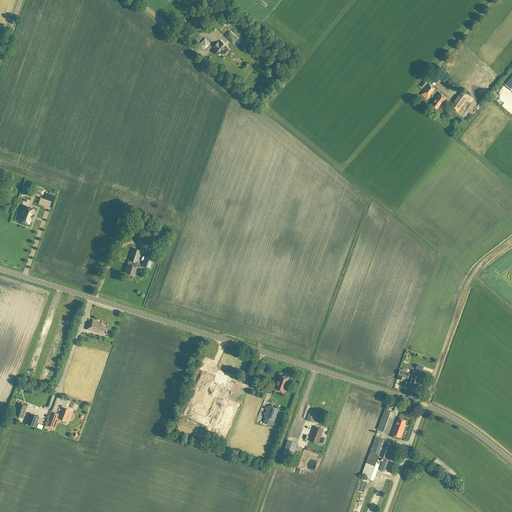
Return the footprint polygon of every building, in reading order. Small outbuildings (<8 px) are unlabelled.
[(235,44),(239,39),(229,31),(225,36),(235,44)] [(205,39),(198,46),(204,51),(210,44),(205,39)] [(219,56),(223,51),(226,54),(230,50),(227,47),(227,46),(221,41),(218,45),(217,44),(215,47),(215,48),(213,51),(219,56)] [(429,81),(428,80),(427,78),(421,86),(422,87),(424,88),(429,81)] [(435,89),(429,84),(423,91),(430,96),(435,89)] [(466,101),(469,96),(462,91),(458,96),(466,101)] [(441,104),(446,98),(439,93),(435,99),(431,105),(437,109),(441,104)] [(462,107),(455,101),(451,107),(458,112),(462,107)] [(35,187),(33,192),(42,195),(44,190),(35,187)] [(46,193),(44,199),(53,202),(54,196),(46,193)] [(21,214),(19,219),(20,219),(19,220),(29,224),(31,218),(32,215),(34,210),(24,206),(21,213),(22,213),(21,214)] [(139,267),(141,264),(137,263),(138,262),(142,251),(132,248),(128,260),(127,263),(128,264),(126,273),(134,275),(137,268),(136,267),(137,266),(139,267)] [(146,256),(144,263),(143,265),(150,268),(153,259),(146,256)] [(103,335),(105,327),(102,325),(100,326),(100,327),(98,326),(100,322),(93,320),(92,324),(89,323),(87,329),(103,335)] [(412,374),(410,380),(415,381),(414,383),(417,385),(420,377),(421,374),(413,371),(412,374)] [(277,385),(275,388),(275,389),(284,392),(287,385),(288,382),(287,382),(288,378),(287,378),(287,377),(285,376),(284,376),(281,375),(279,379),(277,385)] [(415,381),(410,380),(409,383),(407,382),(405,386),(408,386),(408,388),(415,391),(417,385),(414,383),(415,381)] [(211,415),(221,385),(208,381),(207,385),(210,386),(201,411),(211,415)] [(229,432),(244,387),(232,384),(218,429),(229,432)] [(23,418),(27,406),(18,403),(14,415),(23,418)] [(279,409),(268,405),(264,417),(274,421),(279,409)] [(58,419),(67,422),(71,411),(69,410),(63,408),(63,409),(62,408),(58,419)] [(388,433),(396,413),(385,409),(378,430),(388,433)] [(306,421),(309,422),(313,423),(317,412),(310,410),(306,421)] [(39,417),(29,413),(25,424),(35,428),(39,417)] [(53,427),(57,418),(51,416),(48,425),(53,427)] [(395,424),(394,427),(400,429),(399,429),(403,431),(405,425),(405,424),(406,421),(398,418),(396,425),(395,424)] [(318,444),(323,429),(314,426),(309,441),(318,444)] [(394,427),(391,435),(400,438),(403,431),(399,429),(400,429),(394,427)] [(376,437),(366,463),(378,468),(382,457),(388,459),(394,444),(376,437)] [(288,440),(283,454),(287,456),(293,458),(298,444),(292,442),(288,440)] [(383,459),(379,470),(384,472),(388,461),(383,459)] [(438,459),(435,462),(441,467),(442,466),(452,475),(454,473),(444,464),(438,459)] [(364,502),(370,489),(365,487),(359,499),(364,502)]
